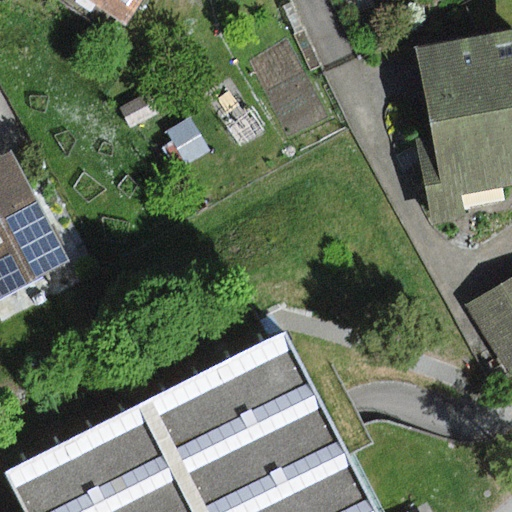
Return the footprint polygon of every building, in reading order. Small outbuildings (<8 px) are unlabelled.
[(149,0),(89,0),(130,28),(149,0)] [(511,35),(423,52),(439,138),(420,141),(436,228),(468,222),(464,196),(511,187),(511,35)] [(211,153),(192,119),(167,134),(186,167),(211,153)] [(19,159),(0,168),(0,304),(73,269),(19,159)] [(511,279),(468,306),(509,374),(511,372),(511,279)] [(31,511),(386,511),(296,334),(13,477),(31,511)]
